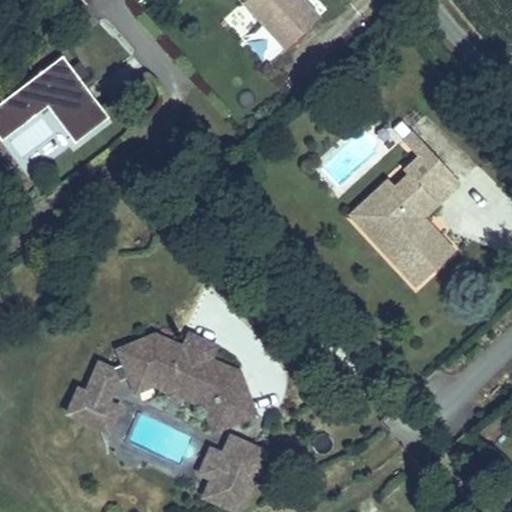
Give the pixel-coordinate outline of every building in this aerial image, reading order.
[(239,0),(284,49),(319,16),(304,0),(239,0)] [(74,142),(108,117),(62,55),(0,101),(0,139),(0,140),(46,106),(74,142)] [(460,183),(412,132),(402,141),(418,157),(403,171),(407,174),(418,186),(404,198),(394,187),(363,215),(408,262),(400,269),(416,286),(454,250),(439,234),(435,237),(420,220),(423,217),(460,183)] [(418,186),(407,174),(394,187),(404,198),(418,186)] [(363,215),(394,187),(387,180),(349,215),(400,269),(408,262),(363,215)] [(435,237),(439,234),(423,217),(420,220),(435,237)] [(98,363),(89,384),(111,393),(116,382),(129,376),(135,391),(154,383),(165,379),(222,404),(229,424),(255,415),(238,372),(210,359),(213,352),(186,341),(183,347),(154,335),(118,350),(123,363),(110,368),(98,363)] [(186,341),(213,352),(215,346),(189,335),(186,341)] [(165,379),(154,383),(204,405),(213,430),(229,424),(222,404),(165,379)] [(89,384),(86,392),(108,402),(111,393),(89,384)] [(67,413),(98,426),(108,402),(86,392),(78,389),(67,413)] [(98,426),(107,430),(117,406),(108,402),(98,426)] [(224,437),(217,454),(207,449),(195,479),(205,483),(197,501),(224,511),(242,511),(266,455),(224,437)]
